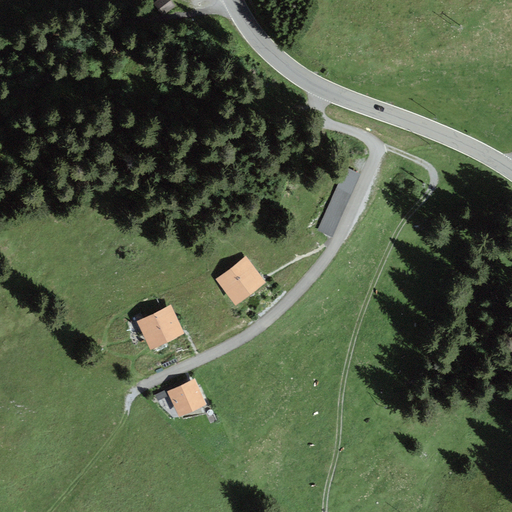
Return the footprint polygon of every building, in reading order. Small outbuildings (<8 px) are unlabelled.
[(163,12),(172,5),(167,0),(160,0),(157,3),(163,12)] [(336,221),(348,193),(338,188),(325,216),(336,221)] [(336,221),(325,216),(319,229),(330,234),(336,221)] [(236,297),(259,279),(245,262),(222,280),(236,297)] [(180,328),(171,309),(141,323),(151,342),(180,328)] [(193,391),(189,384),(177,389),(175,385),(167,389),(170,394),(171,393),(181,414),(189,410),(187,407),(202,400),(197,389),(193,391)] [(166,390),(157,393),(169,420),(178,416),(166,390)]
